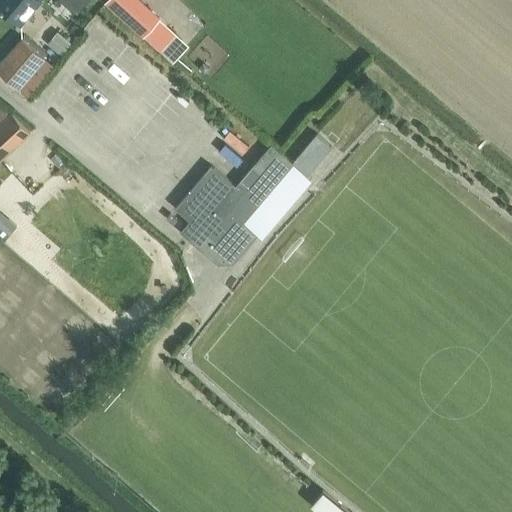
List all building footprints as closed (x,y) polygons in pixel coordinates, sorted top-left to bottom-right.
[(21,22),(39,0),(0,0),(0,4),(11,14),(21,22)] [(65,0),(78,11),(87,0),(65,0)] [(108,0),(108,1),(144,34),(153,41),(166,27),(157,19),(159,17),(139,0),(108,0)] [(60,34),(50,46),(61,55),(71,44),(60,34)] [(0,62),(0,71),(18,87),(30,97),(56,66),(45,57),(22,37),(0,62)] [(0,123),(0,159),(0,160),(31,131),(13,111),(0,123)] [(317,131),(293,159),(295,161),(309,172),(333,144),(317,131)] [(206,170),(176,206),(199,225),(189,236),(220,262),(235,261),(259,231),(246,220),(295,161),(293,159),(288,155),(284,151),(272,141),(270,145),(234,186),(230,191),(206,170)]
